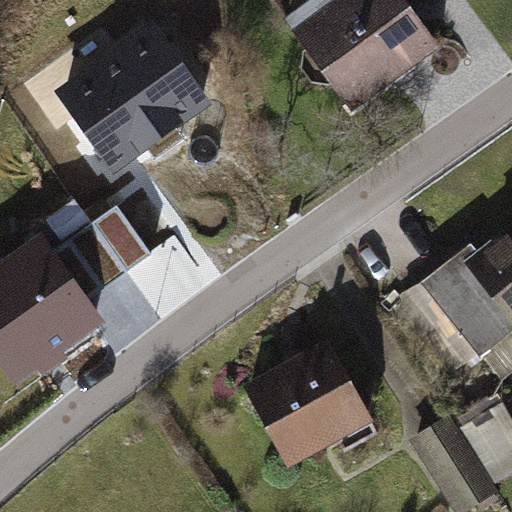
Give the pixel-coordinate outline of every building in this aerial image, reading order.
[(309,0),(295,11),(356,98),(443,37),(416,0),(309,0)] [(154,21),(56,91),(118,175),(215,105),(154,21)] [(119,206),(55,251),(88,297),(152,252),(119,206)] [(43,234),(0,264),(0,362),(16,385),(105,322),(88,297),(55,251),(43,234)] [(511,237),(484,262),(511,293),(511,237)] [(336,336),(256,380),(296,454),(377,411),(336,336)] [(461,416),(419,441),(460,511),(462,511),(503,488),(461,416)]
